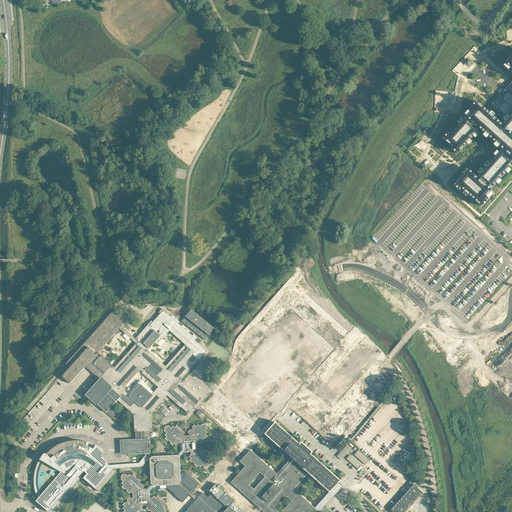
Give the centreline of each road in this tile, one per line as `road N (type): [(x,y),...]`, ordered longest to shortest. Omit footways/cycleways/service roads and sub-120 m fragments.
road 1 (unclassified): [(434,511),(421,427),(387,364),(403,340)]
road 2 (tertiary): [(0,156),(8,70),(2,0)]
road 3 (unclassified): [(428,312),(407,290),(364,269),(310,279)]
